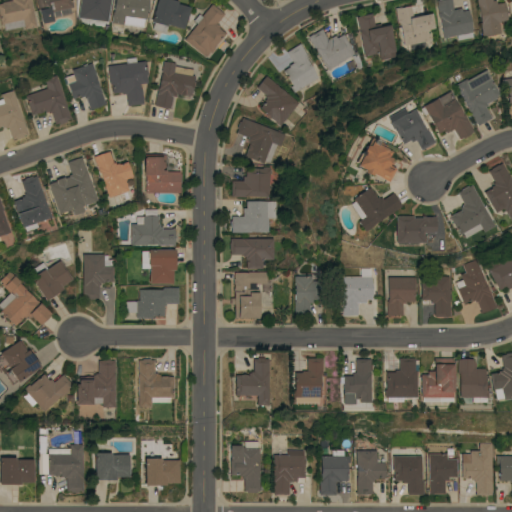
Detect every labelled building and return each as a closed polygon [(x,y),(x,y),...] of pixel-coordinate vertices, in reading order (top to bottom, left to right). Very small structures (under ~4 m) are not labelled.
[(30,0),(36,25),(24,28),(24,25),(4,29),(3,23),(0,23),(0,2),(1,2),(7,0),(30,0)] [(70,0),(72,6),(69,7),(71,13),(52,17),(52,20),(41,22),(39,9),(37,9),(35,0),(70,0)] [(110,0),(108,15),(87,12),(88,6),(80,5),(80,0),(110,0)] [(123,23),(123,24),(110,22),(112,11),(113,11),(114,0),(147,0),(145,18),(143,18),(142,26),(123,23)] [(177,0),(176,3),(189,6),(183,28),(167,23),(165,32),(152,28),(154,22),(150,21),(155,0),(177,0)] [(450,0),(453,9),(461,7),(462,10),(468,9),(474,36),(458,39),(457,34),(443,37),(439,18),(435,0),(450,0)] [(501,32),(483,36),(480,22),(481,22),(478,6),(477,6),(475,0),(495,0),(496,2),(504,1),(508,19),(499,21),(501,32)] [(183,39),(196,23),(192,20),(198,13),(201,15),(211,3),(223,13),(215,22),(219,25),(217,27),(224,32),(213,46),(214,47),(210,52),(209,51),(204,56),(183,39)] [(434,27),(427,28),(428,32),(431,32),(432,39),(404,45),(399,23),(398,23),(398,22),(397,22),(394,7),(402,5),(402,6),(410,5),(412,16),(431,12),(434,27)] [(371,13),(374,24),(381,22),(382,25),(389,24),(395,51),(379,54),(379,52),(364,55),(356,16),(371,13)] [(307,36),(312,33),(321,28),(328,39),(334,34),(336,37),(343,33),(354,51),(357,50),(363,68),(357,70),(356,66),(356,65),(352,54),(328,69),(307,36)] [(286,51),(299,43),(308,57),(307,58),(318,77),(294,92),(290,86),(292,84),(283,70),(289,66),(288,64),(292,62),(286,51)] [(138,83),(138,88),(140,88),(142,103),(126,105),(124,93),(120,94),(120,91),(111,92),(110,83),(108,83),(106,65),(124,63),(123,58),(133,56),(134,61),(142,60),(142,61),(144,61),(145,74),(144,74),(146,82),(138,83)] [(156,86),(158,87),(160,71),(159,71),(161,60),(173,62),(173,65),(191,68),(190,74),(193,75),(189,95),(177,93),(176,94),(174,94),(174,96),(171,95),(169,107),(153,105),(156,86)] [(89,62),(94,77),(93,77),(97,88),(98,87),(103,101),(104,103),(87,109),(87,107),(87,106),(84,97),(83,97),(82,95),(79,96),(78,95),(71,98),(66,83),(73,80),(69,69),(89,62)] [(454,84),(465,78),(466,79),(485,68),(499,93),(496,95),(497,97),(486,103),(487,105),(485,106),(491,117),(477,125),(454,84)] [(53,74),(68,118),(65,119),(65,120),(58,123),(58,122),(54,123),(49,111),(47,112),(46,111),(44,111),(43,109),(42,109),(43,110),(36,113),(36,112),(30,114),(24,95),(45,87),(41,78),(53,74)] [(280,125),(269,116),(270,116),(259,107),(264,100),(263,100),(265,97),(263,96),(265,94),(255,87),(265,75),(298,102),(280,125)] [(26,133),(22,134),(22,136),(15,138),(15,137),(11,138),(6,126),(4,127),(4,126),(1,127),(1,125),(0,125),(0,93),(10,89),(26,133)] [(449,90),(463,115),(464,114),(470,125),(469,125),(472,130),(469,132),(469,133),(462,137),(462,136),(458,138),(453,128),(446,132),(444,129),(438,132),(427,113),(423,114),(420,107),(423,106),(422,105),(449,90)] [(426,129),(427,128),(434,141),(420,149),(415,139),(411,142),(409,139),(402,143),(393,128),(392,129),(388,122),(389,122),(387,116),(403,107),(406,112),(414,107),(426,129)] [(285,133),(280,145),(277,144),(270,162),(264,160),(263,163),(244,155),(249,142),(247,142),(247,140),(246,139),(247,136),(235,132),(237,128),(235,127),(238,120),(239,121),(241,116),(285,133)] [(388,181),(372,173),(371,175),(363,171),(364,169),(356,165),(357,162),(355,161),(359,152),(361,153),(365,144),(367,144),(370,137),(386,144),(384,147),(391,151),(388,157),(391,158),(388,164),(395,167),(388,181)] [(108,150),(112,162),(113,161),(114,163),(117,162),(118,163),(125,161),(131,176),(123,179),(127,190),(107,197),(102,182),(99,172),(98,172),(92,156),(108,150)] [(144,192),(144,174),(143,174),(143,156),(152,156),(152,153),(165,153),(165,159),(163,159),(163,169),(165,169),(165,170),(179,170),(179,192),(144,192)] [(84,204),(84,203),(63,211),(53,183),(66,178),(65,176),(67,175),(67,174),(69,173),(65,161),(69,160),(69,158),(76,156),(76,157),(80,156),(83,165),(84,164),(86,169),(85,169),(96,200),(84,204)] [(511,182),(511,218),(510,220),(502,207),(495,212),(483,191),(490,187),(490,186),(493,184),(491,182),(493,181),(486,170),(490,168),(490,167),(497,163),(497,164),(500,162),(511,182)] [(269,196),(246,195),(245,196),(230,196),(231,179),(242,180),(243,175),(245,175),(245,167),(263,167),(263,166),(270,166),(269,196)] [(49,216),(34,222),(36,226),(24,230),(22,226),(21,226),(21,225),(19,225),(15,213),(16,212),(12,200),(20,197),(20,196),(23,195),(22,192),(23,192),(19,180),(23,179),(23,178),(30,175),(31,176),(35,175),(49,216)] [(482,231),(481,228),(464,237),(461,232),(459,234),(448,215),(460,209),(459,207),(461,206),(460,204),(462,203),(456,192),(460,190),(459,189),(466,184),(467,186),(470,184),(494,225),(482,231)] [(386,215),(385,215),(373,223),(373,224),(364,230),(357,220),(360,218),(350,203),(353,200),(352,198),(369,186),(376,196),(377,195),(379,197),(380,196),(382,199),(392,192),(400,205),(386,215)] [(268,231),(248,231),(230,231),(230,215),(242,215),(242,207),(246,207),(246,200),(280,200),(280,217),(268,217),(268,231)] [(130,223),(136,223),(136,216),(141,216),(141,215),(144,215),(144,208),(156,208),(156,215),(158,215),(158,223),(159,223),(159,226),(162,226),(162,228),(171,228),(171,227),(173,227),(173,245),(171,245),(171,244),(130,244),(130,223)] [(395,242),(395,215),(397,215),(397,214),(410,214),(410,215),(413,215),(413,216),(421,216),(421,215),(425,215),(425,216),(431,216),(431,215),(435,215),(435,232),(423,232),(423,234),(425,234),(425,241),(395,242)] [(273,259),(262,259),(262,268),(245,268),(245,261),(244,261),(244,256),(242,256),(242,254),(229,254),(229,249),(228,249),(228,242),(229,242),(229,237),(273,237),(273,259)] [(148,283),(148,268),(140,268),(140,250),(147,250),(147,248),(174,248),(174,269),(172,269),(172,282),(148,283)] [(102,253),(102,254),(106,254),(106,259),(111,259),(111,281),(102,281),(102,282),(99,282),(99,284),(97,284),(97,297),(93,297),(93,298),(85,298),(85,297),(82,297),(82,253),(102,253)] [(511,285),(507,288),(505,286),(498,289),(487,269),(488,269),(484,261),(499,253),(503,261),(511,255),(511,285)] [(496,306),(479,313),(479,311),(480,310),(476,301),(475,302),(474,299),(470,301),(470,299),(463,302),(457,287),(455,281),(462,279),(460,274),(465,272),(462,264),(476,258),(496,306)] [(32,275),(29,270),(42,261),(46,268),(58,260),(71,278),(60,285),(61,288),(44,300),(29,277),(32,275)] [(2,282),(0,280),(0,279),(9,270),(20,281),(19,282),(25,288),(25,289),(38,302),(39,302),(50,313),(38,324),(29,315),(27,317),(26,315),(24,317),(23,316),(14,325),(0,311),(0,309),(1,309),(0,308),(0,301),(9,292),(1,283),(2,282)] [(248,283),(248,288),(258,288),(258,300),(257,300),(257,303),(258,303),(258,317),(233,317),(233,278),(233,271),(247,271),(266,271),(266,283),(248,283)] [(312,281),(317,281),(317,299),(312,299),(312,302),(309,302),(309,314),(293,314),(293,300),(294,300),(294,282),(293,282),(293,275),(312,275),(312,281)] [(372,298),(365,298),(365,302),(357,302),(356,314),(348,314),(340,314),(341,295),(341,275),(372,276),(372,298)] [(416,283),(413,283),(413,301),(404,301),(404,303),(401,303),(401,314),(392,314),(392,315),(385,315),(385,301),(386,301),(386,298),(387,298),(387,276),(416,276),(416,283)] [(449,316),(433,316),(433,302),(430,302),(430,299),(421,299),(421,276),(449,276),(449,316)] [(177,303),(164,303),(164,305),(162,305),(162,315),(151,315),(151,318),(135,318),(135,311),(124,311),(124,300),(135,300),(135,299),(138,299),(138,288),(160,289),(160,288),(162,288),(162,287),(177,287),(177,303)] [(1,369),(7,365),(0,353),(0,351),(18,339),(25,350),(27,349),(39,366),(16,381),(16,380),(10,383),(1,369)] [(511,397),(503,399),(502,397),(495,398),(493,389),(492,389),(489,373),(498,371),(498,370),(501,369),(501,367),(502,367),(500,354),(505,353),(504,352),(511,351),(511,397)] [(256,404),(256,395),(234,394),(234,374),(247,374),(247,372),(249,372),(249,370),(252,370),(252,358),(256,358),(256,357),(264,357),(264,358),(268,358),(268,404),(256,404)] [(322,372),(321,372),(321,374),(320,374),(320,396),(291,396),(291,389),(294,389),(294,371),(301,371),(301,370),(306,370),(306,357),(322,357),(322,372)] [(414,372),(413,372),(413,396),(383,396),(383,389),(385,389),(385,371),(394,371),(394,369),(398,369),(398,357),(414,357),(414,372)] [(421,400),(421,397),(420,397),(420,373),(427,373),(427,370),(433,370),(433,357),(452,357),(452,396),(452,400),(421,400)] [(112,406),(100,406),(100,402),(90,402),(90,403),(75,403),(75,383),(78,383),(78,378),(84,378),(84,375),(90,375),(90,373),(94,373),(94,372),(96,372),(96,359),(100,359),(100,358),(108,358),(108,359),(112,359),(112,406)] [(142,359),(142,358),(149,358),(149,359),(153,359),(153,372),(156,372),(156,373),(158,373),(158,375),(167,375),(167,376),(172,376),(172,396),(168,396),(168,402),(150,402),(150,406),(137,406),(137,359),(142,359)] [(370,401),(360,401),(360,398),(354,398),(354,403),(342,403),(342,375),(351,375),(351,371),(355,371),(355,358),(370,358),(370,401)] [(485,396),(485,401),(471,401),(471,396),(459,396),(459,373),(456,373),(456,358),(473,358),(473,361),(474,361),(474,367),(485,367),(485,389),(487,389),(487,396),(485,396)] [(22,395),(26,392),(23,387),(28,383),(29,384),(43,373),(48,379),(50,378),(53,381),(62,373),(72,386),(60,396),(59,395),(42,410),(35,402),(31,405),(22,395)] [(256,490),(256,492),(246,492),(246,490),(243,490),(243,477),(241,477),(241,475),(238,475),(238,474),(229,474),(229,444),(241,444),(241,446),(244,446),(244,440),(258,440),(258,446),(259,446),(259,490),(256,490)] [(490,494),(486,494),(478,494),(474,494),(474,481),(473,481),(473,479),(469,479),(469,477),(460,477),(461,461),(461,453),(470,453),(470,449),(479,450),(479,442),(491,442),(490,494)] [(46,453),(47,453),(47,447),(68,447),(69,443),(81,443),(80,490),(74,490),(74,491),(69,491),(69,490),(65,490),(65,477),(62,477),(62,475),(60,475),(60,474),(51,474),(51,473),(46,473),(46,453)] [(38,448),(45,448),(45,472),(37,471),(38,448)] [(286,454),(286,449),(303,449),(303,454),(304,454),(304,477),(296,477),(296,480),(287,480),(287,493),(277,493),(277,494),(271,494),(271,454),(286,454)] [(317,494),(317,479),(319,479),(319,455),(331,455),(331,449),(343,449),(343,455),(348,455),(348,460),(346,460),(346,479),(339,479),(339,481),(334,481),(334,494),(317,494)] [(511,493),(510,493),(510,481),(507,481),(507,480),(498,479),(498,465),(495,465),(495,455),(502,455),(502,449),(511,449),(511,493)] [(376,461),(384,461),(384,477),(376,477),(376,478),(372,478),(372,481),(371,481),(371,491),(372,491),(372,493),(354,493),(354,490),(355,490),(355,476),(356,476),(356,464),(355,464),(355,450),(376,450),(376,461)] [(94,452),(110,452),(110,454),(128,454),(127,476),(114,476),(114,479),(93,479),(94,452)] [(446,453),(446,457),(456,457),(456,476),(447,476),(447,479),(444,479),(444,493),(427,493),(428,453),(446,453)] [(421,479),(422,479),(422,494),(406,494),(406,482),(401,482),(401,480),(393,480),(393,462),(391,462),(391,455),(421,455),(421,479)] [(0,457),(15,457),(15,458),(32,459),(32,482),(19,482),(19,483),(0,483),(0,457)] [(144,457),(160,457),(160,459),(178,459),(178,482),(165,482),(165,484),(144,485),(144,457)]
